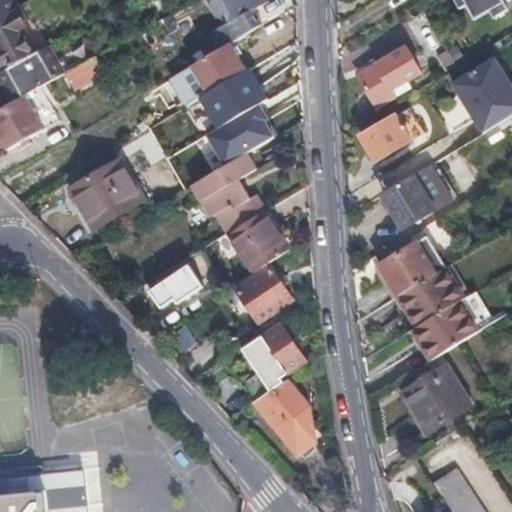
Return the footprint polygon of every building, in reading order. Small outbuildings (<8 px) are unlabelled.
[(2,0),(0,1),(0,73),(1,74),(19,64),(49,48),(37,28),(31,31),(14,0),(2,0)] [(208,0),(221,22),(213,27),(224,48),(231,44),(263,25),(252,5),(261,0),(208,0)] [(447,0),(453,10),(462,6),(471,24),(488,15),(492,22),(506,14),(500,2),(503,0),(506,0),(508,2),(511,0),(447,0)] [(118,44),(75,69),(85,85),(127,61),(118,44)] [(194,66),(211,93),(247,72),(231,44),(224,48),(194,66)] [(1,74),(0,74),(0,79),(4,88),(0,89),(0,100),(4,109),(28,95),(40,88),(65,75),(49,48),(19,64),(1,74)] [(364,76),(382,106),(429,78),(411,48),(364,76)] [(478,140),(511,119),(511,103),(491,69),(450,94),(478,140)] [(4,109),(0,111),(0,135),(4,143),(55,113),(40,88),(28,95),(4,109)] [(55,113),(4,143),(8,150),(59,120),(55,113)] [(511,119),(478,140),(487,155),(511,138),(511,119)] [(407,141),(395,120),(362,139),(374,161),(407,141)] [(478,140),(457,153),(466,168),(487,155),(478,140)] [(371,183),(379,196),(420,171),(412,159),(371,183)] [(247,161),(194,193),(214,225),(220,222),(232,241),(269,217),(258,201),(254,203),(245,186),(257,178),(247,161)] [(143,201),(121,162),(72,192),(79,205),(87,200),(102,226),(143,201)] [(385,197),(392,210),(423,191),(424,194),(434,211),(455,198),(436,166),(385,197)] [(411,226),(434,211),(424,194),(423,191),(392,210),(399,221),(406,218),(411,226)] [(269,217),(232,241),(255,275),(291,251),(269,217)] [(220,222),(214,225),(226,245),(232,241),(220,222)] [(379,264),(399,297),(444,270),(424,237),(379,264)] [(293,301),(272,269),(238,291),(260,323),(293,301)] [(444,270),(399,297),(417,329),(460,303),(463,301),(444,270)] [(182,311),(207,294),(194,274),(156,300),(168,316),(179,308),(182,311)] [(417,329),(413,331),(430,360),(477,330),(460,303),(417,329)] [(243,385),(255,403),(284,383),(282,379),(306,362),(281,327),(245,351),(259,374),(243,385)] [(472,404),(447,364),(403,393),(428,432),(472,404)] [(255,403),(254,404),(291,457),(305,448),(307,410),(288,381),(284,383),(255,403)] [(451,511),(484,511),(457,470),(434,485),(451,511)] [(0,511),(49,511),(47,490),(0,495),(0,511)]
